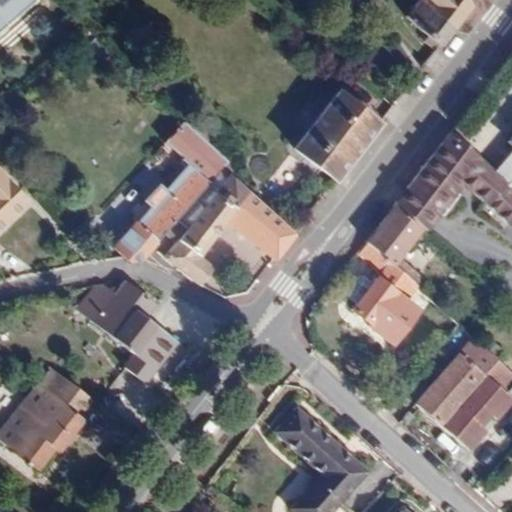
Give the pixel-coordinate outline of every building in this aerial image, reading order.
[(349,0),(360,14),(372,4),(368,0),(349,0)] [(469,5),(465,0),(418,0),(417,2),(452,28),(469,5)] [(452,28),(417,2),(405,17),(439,45),(452,28)] [(166,66),(147,84),(158,95),(177,76),(166,66)] [(333,182),(378,124),(337,93),(292,150),(333,182)] [(175,221),(222,168),(227,162),(185,123),(172,138),(194,157),(164,190),(157,185),(143,201),(149,207),(113,247),(124,255),(129,261),(141,259),(151,248),(164,233),(175,221)] [(449,131),(394,202),(422,228),(423,229),(439,212),(443,216),(461,196),(457,192),(468,180),(477,188),(473,192),(511,224),(511,187),(508,183),(494,171),(449,131)] [(511,133),(506,141),(511,145),(511,148),(494,171),(508,183),(511,178),(511,133)] [(294,233),(222,168),(175,221),(179,225),(169,237),(176,243),(164,258),(198,285),(214,266),(200,255),(225,221),(274,259),(294,233)] [(0,229),(28,205),(0,174),(0,229)] [(400,257),(422,228),(394,202),(363,242),(414,287),(421,277),(400,257)] [(169,237),(179,225),(175,221),(164,233),(169,237)] [(406,298),(414,287),(363,242),(356,251),(379,269),(370,280),(361,273),(352,274),(344,284),(346,293),(355,300),(349,308),(369,324),(368,326),(390,343),(417,309),(406,298)] [(177,343),(145,318),(156,304),(124,280),(117,288),(115,286),(108,289),(114,293),(91,322),(134,355),(124,368),(145,384),(177,343)] [(114,293),(108,289),(102,284),(94,285),(75,309),(91,322),(114,293)] [(511,374),(471,338),(413,402),(460,444),(475,428),(484,417),(499,401),(504,407),(511,413),(511,374)] [(59,453),(85,420),(62,401),(74,386),(51,367),(33,390),(0,430),(0,440),(38,471),(55,450),(59,453)] [(490,422),(504,407),(499,401),(484,417),(490,422)] [(292,511),(330,511),(367,472),(296,407),(274,431),(321,474),(289,509),(292,511)] [(466,449),(480,433),(475,428),(460,444),(466,449)] [(278,497),(284,503),(310,477),(303,471),(278,497)]
